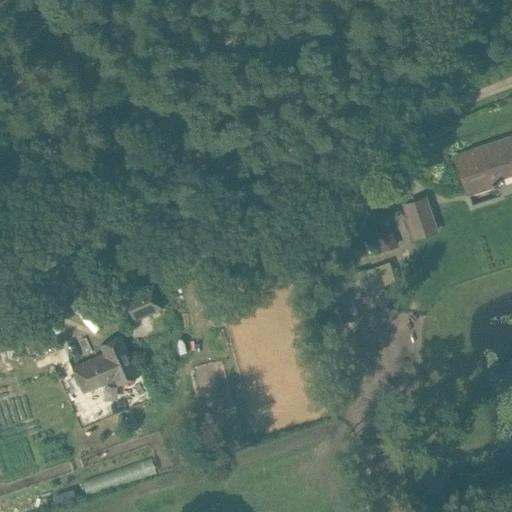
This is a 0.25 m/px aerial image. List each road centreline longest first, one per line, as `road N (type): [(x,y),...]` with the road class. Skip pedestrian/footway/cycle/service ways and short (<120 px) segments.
road 1 (track): [(0,108),(141,48),(446,12),(466,0)]
road 2 (track): [(511,85),(291,174),(191,156)]
road 3 (track): [(13,0),(191,156)]
road 4 (track): [(191,156),(114,160),(0,201)]
